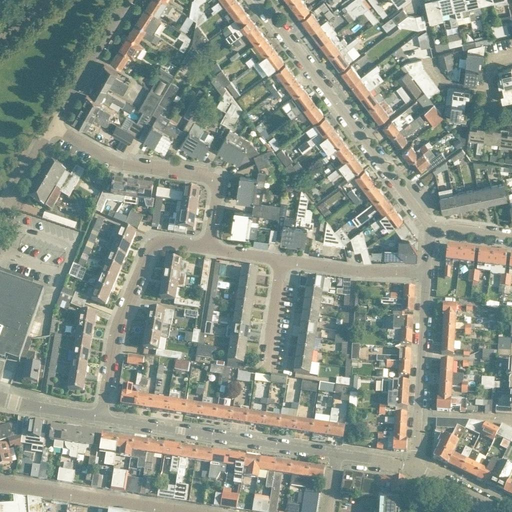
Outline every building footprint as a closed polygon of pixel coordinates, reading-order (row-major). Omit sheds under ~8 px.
[(158,15),(162,8),(160,7),(164,0),(163,0),(150,0),(145,8),(155,14),(156,13),(158,15)] [(186,0),(191,3),(189,16),(188,16),(193,19),(196,20),(196,21),(199,5),(199,4),(193,0),(192,0),(186,0)] [(211,11),(213,13),(213,14),(217,10),(225,4),(230,0),(218,0),(211,6),(213,9),(211,11)] [(230,10),(225,14),(230,21),(235,17),(235,18),(245,10),(237,0),(230,0),(225,4),(230,10)] [(309,9),(302,0),(294,0),(290,4),(300,16),(309,9)] [(346,5),(341,8),(344,12),(342,13),(349,22),(364,11),(364,12),(369,8),(362,0),(352,0),(346,5)] [(424,0),(427,9),(430,22),(443,19),(442,12),(441,12),(438,0),(424,0)] [(438,0),(441,12),(442,12),(443,19),(449,18),(450,26),(458,24),(456,17),(454,9),(452,0),(438,0)] [(452,0),(454,9),(456,17),(469,14),(468,12),(469,12),(465,0),(452,0)] [(479,0),(465,0),(469,12),(474,11),(475,13),(482,11),(480,3),(479,0)] [(333,14),(323,2),(314,8),(317,11),(321,8),(328,18),(333,14)] [(380,3),(374,7),(379,12),(384,8),(380,3)] [(198,25),(204,20),(208,17),(199,5),(196,21),(195,27),(198,25)] [(136,22),(146,28),(155,14),(145,8),(136,22)] [(378,20),(369,8),(364,12),(373,24),(378,20)] [(397,23),(398,22),(408,15),(403,8),(381,24),(386,31),(387,31),(387,30),(397,23)] [(208,26),(222,16),(217,10),(213,14),(213,13),(208,17),(204,20),(208,26)] [(235,18),(245,31),(255,24),(245,10),(235,18)] [(301,19),(311,31),(320,24),(311,12),(301,19)] [(415,16),(408,15),(398,22),(401,26),(418,29),(415,16)] [(415,16),(418,29),(418,30),(426,28),(423,15),(415,16)] [(183,24),(192,30),(193,19),(188,16),(183,24)] [(136,22),(128,35),(138,41),(146,28),(136,22)] [(491,25),(492,27),(493,31),(507,28),(506,22),(491,25)] [(397,23),(387,30),(387,31),(391,36),(401,29),(397,23)] [(245,31),(255,43),(264,36),(255,24),(245,31)] [(335,33),(334,32),(329,36),(320,24),(311,31),(321,44),(335,33)] [(208,39),(198,25),(195,27),(192,44),(196,48),(208,39)] [(508,33),(507,28),(493,31),(494,37),(508,33)] [(426,30),(420,31),(423,47),(425,57),(432,55),(430,46),(426,30)] [(481,30),(473,32),(474,39),(475,39),(476,46),(485,44),(487,43),(485,34),(482,35),(481,30)] [(228,35),(237,46),(241,42),(233,31),(228,35)] [(180,32),(177,36),(183,40),(178,48),(184,51),(189,43),(190,38),(180,32)] [(160,36),(154,33),(151,40),(156,43),(160,36)] [(321,44),(330,57),(348,43),(343,37),(340,39),(335,33),(321,44)] [(134,58),(143,45),(138,41),(128,35),(119,48),(129,54),(129,55),(134,58)] [(264,55),(258,60),(274,48),(264,36),(255,43),(264,55)] [(356,37),(348,43),(330,57),(339,69),(347,63),(353,58),(346,49),(358,40),(356,37)] [(468,41),(469,47),(476,46),(475,39),(474,39),(468,41)] [(434,44),(436,50),(449,46),(448,40),(434,44)] [(403,43),(399,46),(403,52),(408,59),(423,56),(422,53),(412,55),(403,43)] [(469,51),(467,51),(465,66),(478,68),(479,60),(482,61),(485,44),(476,46),(469,47),(469,51)] [(206,49),(203,45),(198,49),(207,61),(217,53),(215,50),(206,49)] [(129,55),(129,54),(119,48),(111,61),(121,68),(129,55)] [(274,48),(258,60),(268,73),(283,61),(274,48)] [(232,61),(239,55),(237,51),(229,57),(232,61)] [(438,55),(440,61),(452,58),(450,52),(438,55)] [(251,56),(245,61),(249,66),(256,61),(251,56)] [(453,64),(452,58),(440,61),(441,67),(453,64)] [(403,64),(404,65),(408,71),(421,65),(422,65),(421,59),(410,62),(407,62),(403,64)] [(210,66),(215,73),(224,85),(226,84),(230,80),(216,61),(210,66)] [(276,71),(285,83),(295,76),(285,63),(276,71)] [(104,64),(99,74),(126,89),(128,84),(114,76),(117,72),(104,64)] [(351,84),(361,77),(360,76),(351,64),(341,71),(351,84)] [(401,85),(411,77),(413,76),(408,71),(404,65),(402,66),(401,66),(404,70),(406,72),(397,78),(401,84),(401,85)] [(424,70),(421,65),(408,71),(413,76),(413,78),(424,70)] [(156,72),(158,74),(170,81),(174,74),(160,66),(156,72)] [(481,69),(478,68),(465,66),(463,83),(476,84),(477,76),(480,76),(481,69)] [(499,87),(502,86),(511,83),(511,71),(511,67),(498,70),(500,79),(497,79),(499,87)] [(413,78),(417,83),(427,75),(424,70),(413,78)] [(211,80),(222,95),(226,88),(224,85),(215,73),(211,80)] [(374,86),(365,73),(360,76),(361,77),(351,84),(360,97),(374,86)] [(109,86),(123,94),(126,89),(99,74),(93,83),(107,90),(109,86)] [(149,90),(161,98),(170,81),(158,74),(149,90)] [(431,80),(427,75),(417,83),(421,87),(431,80)] [(304,89),(295,76),(285,83),(295,96),(304,89)] [(421,91),(411,77),(401,85),(401,84),(396,88),(405,101),(411,97),(411,98),(421,91)] [(230,80),(226,84),(235,97),(240,93),(230,80)] [(421,87),(422,90),(422,89),(424,92),(425,92),(435,84),(431,80),(421,87)] [(179,85),(170,81),(161,98),(156,106),(152,113),(157,116),(156,118),(153,124),(152,124),(149,131),(144,140),(154,146),(166,124),(169,118),(160,113),(163,107),(166,108),(179,85)] [(101,100),(110,104),(112,100),(123,106),(126,101),(107,90),(93,83),(88,92),(101,100)] [(272,83),(267,87),(272,93),(277,89),(272,83)] [(511,99),(511,83),(502,86),(504,94),(501,95),(502,102),(511,99)] [(439,90),(435,84),(425,92),(429,97),(439,90)] [(369,109),(384,98),(374,86),(360,97),(369,109)] [(454,87),(451,103),(464,105),(466,97),(469,97),(470,90),(454,87)] [(226,88),(222,95),(216,106),(225,111),(220,122),(225,125),(237,103),(226,88)] [(205,92),(199,89),(189,107),(184,116),(189,119),(195,109),(205,92)] [(277,89),(272,93),(277,99),(282,96),(277,89)] [(284,123),(291,118),(314,101),(304,89),(295,96),(288,101),(292,105),(294,106),(299,102),(301,105),(293,111),(291,108),(286,112),(287,113),(280,117),(284,123)] [(161,98),(149,90),(144,99),(156,106),(161,98)] [(434,104),(429,97),(425,92),(424,92),(417,98),(426,110),(434,104)] [(101,104),(86,95),(81,104),(110,120),(117,125),(121,127),(124,121),(99,107),(101,104)] [(387,115),(393,111),(384,98),(369,109),(379,121),(387,115)] [(143,111),(150,115),(151,113),(152,113),(156,106),(144,99),(138,108),(143,111)] [(300,116),(303,120),(310,115),(314,121),(323,114),(314,101),(291,118),(293,121),(300,116)] [(444,112),(446,114),(450,114),(449,119),(456,120),(465,121),(466,114),(463,113),(464,105),(451,103),(446,102),(444,112)] [(241,109),(237,103),(225,125),(231,128),(241,109)] [(93,118),(107,126),(110,120),(81,104),(76,112),(91,121),(93,118)] [(433,124),(443,116),(434,104),(426,110),(424,111),(433,124)] [(193,124),(200,112),(195,109),(189,119),(184,128),(189,131),(180,145),(191,151),(202,129),(198,127),(193,124)] [(150,115),(143,111),(137,122),(143,126),(144,126),(150,115)] [(89,124),(91,121),(76,112),(71,121),(97,136),(96,138),(102,142),(107,134),(94,127),(89,124)] [(404,117),(401,112),(383,126),(390,136),(399,130),(419,115),(419,114),(413,118),(410,114),(406,115),(404,117)] [(398,147),(407,140),(404,135),(406,133),(407,134),(424,121),(419,115),(399,130),(390,136),(398,147)] [(305,150),(315,143),(334,129),(325,116),(315,123),(320,129),(307,139),(309,141),(302,146),(305,150)] [(137,122),(131,132),(131,133),(133,134),(137,136),(143,126),(137,122)] [(461,122),(459,137),(463,143),(464,143),(467,123),(461,122)] [(475,152),(481,153),(483,140),(484,140),(485,127),(477,126),(478,123),(470,122),(468,138),(477,139),(475,152)] [(174,135),(179,137),(183,130),(177,127),(175,129),(166,124),(154,146),(164,152),(169,143),(174,135)] [(501,129),(493,128),(493,125),(486,124),(485,127),(484,140),(499,142),(501,129)] [(112,134),(121,139),(128,142),(133,134),(131,133),(131,132),(121,127),(117,125),(112,134)] [(259,130),(264,136),(268,132),(263,126),(259,130)] [(501,129),(499,142),(499,144),(511,145),(511,132),(508,132),(508,129),(501,128),(501,129)] [(210,141),(213,135),(208,132),(202,129),(191,151),(201,157),(210,141)] [(229,129),(217,151),(227,157),(236,141),(239,135),(229,129)] [(329,153),(335,148),(344,141),(334,129),(315,143),(318,148),(323,145),(329,153)] [(236,141),(227,157),(238,163),(244,152),(249,155),(258,152),(257,150),(256,148),(255,146),(253,144),(251,143),(249,141),(249,140),(239,135),(236,141)] [(281,145),(274,136),(268,140),(275,150),(281,145)] [(282,149),(278,152),(281,156),(299,142),(296,138),(282,148),(282,149)] [(123,151),(128,142),(121,139),(116,147),(123,151)] [(266,150),(253,156),(256,163),(268,158),(268,157),(275,154),(273,150),(266,141),(264,142),(268,148),(266,149),(266,150)] [(344,141),(335,148),(344,161),(353,154),(344,141)] [(411,145),(402,151),(409,162),(423,151),(423,152),(428,148),(425,143),(415,151),(411,145)] [(423,152),(423,151),(409,162),(417,172),(426,165),(429,169),(445,157),(440,151),(434,156),(428,148),(423,152)] [(461,149),(455,154),(458,157),(464,152),(461,149)] [(284,165),(284,166),(290,161),(293,159),(287,153),(280,158),(285,165),(284,165)] [(327,174),(331,179),(342,170),(343,171),(348,177),(348,178),(363,166),(353,154),(344,161),(336,167),(331,171),(327,174)] [(458,157),(455,154),(448,159),(449,161),(452,159),(453,161),(454,164),(456,163),(457,171),(460,170),(458,157)] [(256,163),(258,168),(271,163),(268,158),(256,163)] [(71,177),(65,173),(66,172),(65,171),(48,161),(27,197),(44,207),(51,211),(61,195),(68,199),(84,172),(77,167),(71,177)] [(297,161),(292,165),(290,161),(284,166),(284,165),(283,166),(294,179),(305,171),(297,161)] [(328,167),(331,171),(336,167),(331,161),(326,164),(328,167)] [(446,161),(441,164),(432,170),(435,174),(443,169),(447,168),(446,161)] [(355,176),(365,188),(374,181),(364,169),(355,176)] [(257,179),(240,176),(238,188),(262,191),(266,173),(258,172),(257,179)] [(110,195),(103,193),(95,212),(101,214),(107,201),(124,204),(127,183),(114,181),(112,196),(110,195)] [(365,188),(374,201),(383,194),(374,181),(365,188)] [(123,205),(137,207),(138,200),(137,200),(140,185),(127,183),(124,204),(123,205)] [(506,199),(503,183),(490,186),(494,201),(506,199)] [(151,200),(153,187),(140,185),(137,200),(138,200),(144,201),(146,208),(153,209),(154,201),(151,200)] [(494,201),(490,186),(478,189),(481,204),(494,201)] [(254,202),(253,208),(280,212),(280,206),(261,203),(262,191),(238,188),(236,200),(254,202)] [(352,188),(346,192),(351,198),(356,194),(352,188)] [(162,200),(182,203),(197,205),(200,192),(184,189),(184,194),(175,193),(175,192),(158,190),(156,199),(162,200)] [(481,204),(478,189),(465,191),(468,207),(481,204)] [(468,207),(465,191),(452,194),(456,209),(468,207)] [(356,204),(361,200),(356,194),(351,198),(356,204)] [(379,207),(383,213),(393,206),(383,194),(374,201),(361,210),(364,214),(369,211),(371,213),(379,207)] [(443,212),(456,209),(452,194),(440,196),(443,212)] [(281,202),(280,206),(280,212),(279,213),(286,214),(288,203),(287,203),(288,197),(282,196),(281,202)] [(156,199),(154,211),(161,212),(162,200),(156,199)] [(321,210),(326,216),(331,212),(326,206),(327,205),(323,200),(317,205),(321,210)] [(197,205),(182,203),(180,215),(196,218),(197,205)] [(393,206),(383,213),(371,223),(375,229),(388,219),(393,226),(402,219),(393,206)] [(234,210),(233,222),(257,226),(259,215),(279,218),(279,213),(280,212),(253,208),(252,213),(234,210)] [(152,226),(158,227),(160,215),(161,212),(154,211),(154,214),(152,226)] [(75,230),(76,224),(44,213),(42,219),(75,230)] [(130,213),(128,219),(126,225),(138,230),(143,219),(130,213)] [(116,214),(114,220),(126,225),(128,219),(116,214)] [(187,230),(193,231),(196,218),(180,215),(177,215),(174,234),(186,235),(187,230)] [(282,232),(281,242),(292,244),(295,226),(296,226),(297,219),(284,217),(283,224),(282,232)] [(104,221),(98,219),(93,231),(99,233),(104,221)] [(302,220),(301,227),(296,226),(295,226),(292,244),(304,245),(306,236),(307,227),(308,221),(302,220)] [(323,241),(343,243),(325,220),(323,241)] [(398,238),(398,249),(386,249),(385,257),(415,258),(416,249),(416,240),(415,240),(409,232),(411,231),(403,221),(404,221),(404,220),(394,227),(403,239),(398,238)] [(256,238),(257,228),(257,226),(233,222),(231,234),(256,238)] [(344,243),(350,238),(341,226),(334,231),(344,243)] [(269,240),(275,241),(277,229),(271,228),(269,240)] [(122,229),(117,241),(131,247),(136,235),(122,229)] [(93,231),(88,243),(94,246),(99,233),(93,231)] [(350,239),(351,238),(355,252),(361,250),(356,236),(350,238),(350,239)] [(117,241),(112,253),(126,259),(131,247),(117,241)] [(94,246),(88,243),(83,255),(89,258),(94,246)] [(453,265),(453,262),(460,263),(462,249),(448,247),(446,264),(453,265)] [(473,267),(476,250),(462,249),(460,263),(467,264),(466,266),(473,267)] [(480,251),(477,271),(490,273),(490,274),(491,275),(493,253),(480,251)] [(121,271),(126,259),(112,253),(107,265),(121,271)] [(501,276),(499,288),(505,288),(506,277),(504,276),(507,255),(493,253),(491,275),(501,276)] [(78,267),(79,267),(84,269),(89,258),(83,255),(78,267)] [(188,263),(166,260),(164,273),(186,276),(188,263)] [(100,262),(97,268),(104,271),(102,277),(116,283),(121,271),(107,265),(100,262)] [(79,267),(78,267),(73,265),(68,277),(74,280),(79,267)] [(204,266),(202,279),(208,280),(210,267),(204,266)] [(258,271),(242,269),(240,280),(256,283),(258,271)] [(177,288),(183,289),(186,276),(164,273),(162,286),(177,288)] [(0,359),(5,361),(6,356),(8,357),(19,362),(27,338),(34,318),(37,310),(43,291),(44,291),(44,290),(30,285),(19,282),(0,275),(0,359)] [(102,277),(96,289),(111,295),(116,283),(102,277)] [(200,292),(206,293),(208,280),(202,279),(200,292)] [(324,281),(308,279),(307,291),(322,293),(324,281)] [(240,280),(239,292),(254,295),(256,283),(240,280)] [(350,280),(343,280),(343,285),(342,291),(336,290),(336,296),(344,297),(349,298),(350,285),(350,280)] [(176,299),(177,288),(162,286),(160,299),(175,301),(174,306),(198,310),(199,303),(176,299)] [(386,295),(386,300),(414,302),(415,289),(404,288),(403,296),(386,295)] [(64,289),(61,295),(73,300),(76,294),(64,289)] [(92,301),(106,307),(111,295),(96,289),(92,301)] [(332,307),(333,300),(321,298),(322,293),(307,291),(305,303),(320,305),(332,307)] [(237,304),(253,307),(254,295),(239,292),(237,304)] [(59,301),(71,306),(73,300),(61,295),(59,301)] [(359,298),(354,298),(354,314),(358,314),(359,313),(366,314),(367,307),(358,307),(359,298)] [(413,314),(414,302),(386,300),(382,300),(381,305),(403,307),(402,314),(413,314)] [(320,305),(305,303),(303,314),(319,317),(320,305)] [(235,316),(251,318),(253,307),(237,304),(235,316)] [(442,317),(444,317),(444,318),(456,319),(456,306),(443,305),(442,317)] [(164,313),(149,310),(147,323),(163,326),(171,327),(174,312),(164,311),(164,313)] [(185,311),(184,318),(196,320),(197,313),(185,311)] [(96,315),(80,313),(78,326),(94,329),(96,315)] [(303,314),(301,326),(317,329),(319,317),(303,314)] [(235,316),(233,327),(249,330),(251,318),(235,316)] [(456,331),(456,324),(455,324),(456,319),(444,318),(443,330),(456,331)] [(401,327),(383,326),(382,331),(401,332),(412,333),(413,320),(402,320),(401,327)] [(52,322),(50,335),(55,335),(57,336),(59,323),(52,322)] [(147,323),(145,336),(161,339),(163,326),(147,323)] [(78,326),(76,339),(91,342),(94,329),(78,326)] [(301,326),(299,338),(315,340),(317,329),(301,326)] [(226,338),(231,339),(247,342),(249,330),(233,327),(228,327),(226,338)] [(460,343),(455,342),(456,331),(443,330),(442,343),(460,344),(460,343)] [(198,345),(199,335),(200,332),(193,331),(191,344),(198,345)] [(392,341),(392,343),(400,343),(400,345),(411,346),(412,333),(401,332),(382,331),(381,331),(381,336),(387,337),(387,340),(392,341)] [(61,336),(57,336),(55,335),(53,348),(59,349),(61,336)] [(175,360),(175,361),(180,361),(181,354),(159,351),(161,339),(145,336),(143,349),(156,351),(155,357),(163,358),(163,359),(174,361),(174,360),(175,360)] [(297,350),(314,352),(315,340),(299,338),(297,350)] [(76,339),(74,352),(89,354),(91,342),(76,339)] [(231,339),(229,351),(245,354),(247,342),(231,339)] [(454,350),(459,351),(460,344),(442,343),(441,355),(453,356),(454,350)] [(359,346),(351,345),(351,356),(352,356),(352,361),(359,362),(359,346)] [(57,362),(59,349),(53,348),(51,361),(57,362)] [(297,350),(296,362),(312,364),(314,352),(297,350)] [(482,350),(482,359),(493,360),(493,351),(482,350)] [(227,363),(243,366),(245,354),(229,351),(227,363)] [(376,356),(376,363),(379,363),(410,365),(411,352),(400,351),(400,358),(376,356)] [(72,365),(87,367),(89,354),(74,352),(72,365)] [(39,379),(43,379),(45,368),(42,367),(34,366),(36,355),(28,353),(24,383),(38,385),(39,379)] [(144,359),(144,358),(128,356),(127,365),(143,367),(144,359)] [(57,362),(51,361),(49,374),(55,375),(56,368),(60,368),(61,362),(57,362)] [(189,363),(180,362),(180,361),(175,361),(174,371),(188,373),(189,363)] [(441,361),(440,374),(452,375),(453,362),(441,361)] [(482,374),(495,375),(497,363),(484,361),(482,374)] [(294,373),(310,376),(312,364),(296,362),(294,373)] [(386,369),(399,370),(398,377),(409,377),(410,365),(379,363),(379,368),(386,369)] [(87,367),(72,365),(70,377),(85,380),(87,367)] [(158,366),(154,395),(158,396),(159,390),(157,390),(158,386),(160,386),(161,381),(162,381),(164,367),(158,366)] [(210,373),(222,375),(223,368),(211,366),(210,373)] [(227,388),(230,369),(223,368),(222,375),(219,394),(224,395),(225,388),(227,388)] [(336,385),(350,387),(350,370),(345,369),(344,379),(336,379),(336,385)] [(382,373),(377,372),(376,378),(387,379),(388,371),(382,370),(382,373)] [(237,382),(249,383),(250,374),(238,373),(237,382)] [(53,388),(55,375),(49,374),(47,387),(53,388)] [(461,388),(467,388),(467,384),(462,384),(463,376),(461,375),(452,375),(440,374),(440,387),(452,387),(452,388),(461,388)] [(271,378),(270,383),(271,383),(271,385),(286,387),(288,378),(272,375),(271,378)] [(270,385),(270,383),(271,378),(269,378),(269,377),(263,376),(263,377),(262,377),(261,383),(270,385)] [(68,390),(83,393),(85,380),(70,377),(68,390)] [(481,389),(495,390),(496,383),(494,383),(494,379),(481,378),(481,389)] [(393,382),(392,395),(408,396),(409,383),(393,382)] [(300,392),(316,394),(317,385),(302,383),(300,392)] [(318,390),(334,392),(335,385),(319,383),(318,390)] [(349,398),(350,393),(349,393),(350,387),(336,385),(335,385),(334,392),(332,410),(331,410),(329,424),(337,425),(339,411),(336,410),(338,397),(349,398)] [(124,386),(121,406),(136,408),(138,396),(132,395),(133,387),(124,386)] [(439,399),(451,400),(452,388),(452,387),(440,387),(439,399)] [(357,409),(358,393),(350,393),(349,398),(348,409),(357,409)] [(511,393),(511,394),(510,409),(496,408),(495,414),(511,415),(511,393)] [(179,395),(170,394),(169,401),(167,413),(184,415),(185,404),(185,403),(177,402),(179,395)] [(392,395),(390,395),(389,408),(408,409),(408,396),(392,395)] [(152,410),(154,399),(138,396),(136,408),(152,410)] [(158,399),(154,399),(152,410),(167,413),(169,401),(158,399)] [(467,401),(451,400),(439,399),(438,399),(437,411),(450,412),(450,408),(460,408),(460,412),(466,413),(467,401)] [(488,414),(492,414),(492,402),(483,402),(482,407),(485,407),(485,414),(488,414)] [(184,415),(184,416),(200,418),(202,406),(186,404),(185,404),(184,415)] [(217,409),(202,406),(200,418),(215,420),(217,409)] [(249,409),(241,408),(240,412),(233,411),(231,423),(247,425),(249,413),(248,413),(249,409)] [(257,409),(251,408),(250,413),(249,413),(247,425),(263,428),(265,416),(256,414),(257,409)] [(233,411),(217,409),(215,420),(231,423),(233,411)] [(282,411),(274,410),(272,417),(265,416),(263,428),(279,430),(281,418),(280,418),(282,411)] [(385,419),(385,426),(394,427),(406,428),(407,415),(395,414),(395,420),(385,419)] [(295,432),(296,421),(281,418),(279,430),(295,432)] [(458,443),(465,430),(465,429),(469,421),(468,421),(436,419),(436,429),(455,430),(451,439),(436,432),(436,431),(434,457),(435,457),(433,459),(448,466),(448,465),(447,465),(452,454),(453,454),(458,443)] [(313,423),(311,423),(296,421),(295,432),(310,435),(311,435),(313,423)] [(465,429),(479,436),(480,435),(486,424),(485,423),(469,421),(465,429)] [(22,436),(23,431),(24,423),(18,423),(17,427),(10,426),(10,425),(0,427),(0,441),(8,440),(22,436)] [(327,438),(329,426),(313,423),(311,435),(327,438)] [(366,435),(367,425),(350,423),(349,434),(366,435)] [(29,424),(28,432),(23,431),(22,436),(22,437),(22,441),(27,442),(26,445),(34,446),(33,452),(38,453),(42,426),(29,424)] [(495,436),(498,430),(486,424),(480,435),(492,441),(495,436)] [(499,430),(498,430),(495,436),(510,443),(511,442),(511,439),(511,429),(502,425),(499,430)] [(343,440),(345,428),(329,426),(327,438),(343,440)] [(53,449),(62,450),(63,443),(64,443),(66,430),(52,427),(50,441),(54,441),(53,449)] [(383,440),(383,439),(394,440),(406,441),(406,428),(394,427),(394,434),(384,433),(383,434),(378,434),(377,440),(383,440)] [(66,430),(64,443),(72,444),(70,459),(77,460),(78,455),(81,432),(66,430)] [(95,434),(81,432),(78,455),(82,456),(87,449),(90,450),(92,447),(93,447),(95,434)] [(102,435),(101,447),(109,448),(106,464),(106,469),(108,469),(108,471),(113,472),(113,471),(116,456),(118,438),(102,435)] [(22,441),(22,437),(22,436),(8,440),(10,447),(21,445),(22,441)] [(116,456),(130,458),(132,452),(134,440),(118,438),(116,456)] [(132,452),(147,454),(149,442),(134,440),(132,452)] [(394,440),(393,452),(406,453),(407,441),(406,441),(394,440)] [(146,464),(143,481),(143,483),(141,496),(148,497),(151,478),(146,477),(147,470),(151,471),(154,455),(164,457),(165,445),(149,442),(147,454),(148,454),(146,464)] [(8,456),(10,456),(7,445),(3,446),(0,446),(0,466),(10,464),(8,456)] [(178,470),(182,448),(165,445),(164,457),(173,458),(171,474),(178,475),(178,470)] [(195,462),(197,450),(182,448),(178,470),(185,471),(187,467),(188,461),(195,462)] [(447,465),(448,465),(461,472),(472,451),(466,448),(460,458),(453,454),(452,454),(447,465)] [(197,450),(195,462),(211,464),(212,452),(197,450)] [(472,452),(472,451),(461,472),(475,479),(480,468),(474,465),(479,455),(472,452)] [(225,474),(226,466),(227,467),(229,455),(212,452),(211,464),(210,474),(208,480),(216,481),(220,474),(225,474)] [(242,479),(242,477),(244,469),(243,469),(245,457),(230,455),(229,455),(227,467),(236,468),(234,483),(241,484),(242,479)] [(91,488),(92,488),(94,475),(93,475),(96,458),(89,457),(87,471),(86,476),(85,482),(92,483),(91,488)] [(243,469),(244,469),(242,477),(249,478),(258,479),(261,460),(245,457),(243,469)] [(501,462),(493,458),(487,471),(480,468),(475,479),(489,486),(501,462)] [(267,481),(265,489),(272,490),(276,462),(261,460),(258,479),(267,481)] [(506,469),(508,464),(501,461),(501,462),(489,486),(505,493),(510,482),(499,477),(503,468),(506,469)] [(276,462),(272,490),(270,504),(268,511),(276,511),(282,475),(291,476),(293,465),(276,462)] [(41,463),(41,465),(39,479),(46,480),(48,464),(41,463)] [(31,478),(39,479),(41,465),(33,464),(31,478)] [(59,470),(58,482),(73,485),(75,473),(72,472),(73,466),(64,464),(63,471),(59,470)] [(290,486),(306,489),(307,479),(309,467),(293,465),(291,476),(292,477),(290,486)] [(325,470),(309,467),(307,479),(323,481),(325,470)] [(109,491),(125,493),(127,479),(128,474),(113,471),(113,472),(112,478),(109,491)] [(373,497),(373,493),(376,477),(344,472),(340,495),(373,497)] [(98,489),(101,490),(109,491),(112,478),(94,475),(92,488),(98,489)] [(186,503),(188,487),(182,486),(183,478),(177,477),(176,488),(174,501),(186,503)] [(377,487),(393,489),(392,492),(392,495),(404,495),(405,480),(393,480),(378,478),(377,487)] [(125,493),(133,495),(136,495),(141,496),(143,483),(143,481),(127,479),(125,493)] [(174,501),(176,488),(169,487),(168,493),(158,491),(157,498),(174,501)] [(306,489),(303,507),(302,511),(318,511),(321,497),(312,495),(313,490),(306,489)] [(378,499),(378,500),(381,501),(381,502),(383,502),(395,503),(400,503),(401,504),(403,504),(404,495),(392,495),(392,492),(378,491),(378,493),(378,499)] [(216,495),(214,507),(221,508),(223,496),(216,495)] [(223,496),(221,508),(236,510),(239,496),(231,495),(230,497),(223,496)] [(42,511),(43,510),(42,501),(42,500),(28,498),(10,496),(14,497),(14,504),(0,504),(0,511),(42,511)] [(252,511),(268,511),(270,504),(254,501),(252,511)] [(400,511),(401,504),(400,503),(395,503),(383,502),(382,511),(400,511)]
